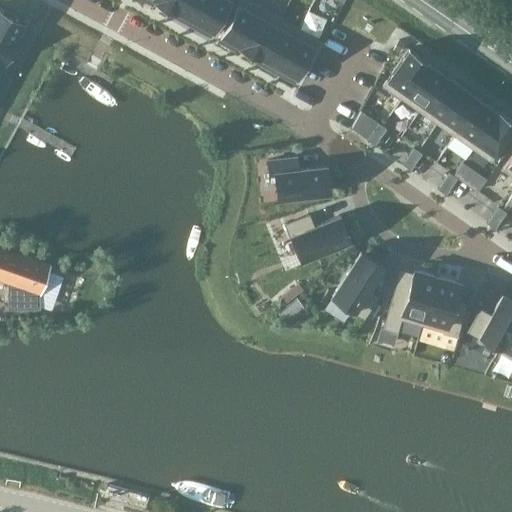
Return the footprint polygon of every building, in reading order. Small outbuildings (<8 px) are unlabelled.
[(175,12),(176,11),(174,10),(179,0),(154,0),(154,1),(175,12)] [(179,0),(174,10),(176,11),(193,20),(203,0),(179,0)] [(203,0),(193,20),(213,32),(231,1),(229,0),(203,0)] [(238,0),(219,35),(238,46),(241,40),(259,7),(247,0),(238,0)] [(0,33),(14,41),(15,41),(14,40),(24,21),(0,7),(0,33)] [(241,40),(238,46),(238,47),(258,58),(259,57),(257,56),(278,17),(259,7),(241,40)] [(259,57),(276,66),(297,28),(279,18),(278,17),(257,56),(259,57)] [(297,28),(276,66),(297,78),(318,39),(297,28)] [(0,58),(4,60),(14,41),(0,33),(0,58)] [(408,47),(382,84),(400,97),(425,62),(426,62),(427,61),(408,47)] [(425,62),(400,97),(418,110),(443,74),(426,62),(425,62)] [(443,74),(418,110),(436,122),(461,86),(443,74)] [(461,86),(436,122),(453,134),(478,99),(461,86)] [(478,99),(453,134),(471,147),(496,111),(495,110),(478,99)] [(496,111),(471,147),(490,160),(511,127),(511,120),(496,109),(495,110),(496,111)] [(385,128),(377,122),(371,130),(379,136),(385,128)] [(379,136),(371,130),(366,138),(374,144),(379,136)] [(421,152),(413,147),(407,155),(415,160),(421,152)] [(511,153),(502,168),(511,175),(511,153)] [(415,160),(407,155),(401,163),(409,169),(415,160)] [(296,156),(266,159),(268,173),(273,172),(276,197),(328,190),(325,165),(297,168),(296,156)] [(456,177),(448,171),(442,180),(450,185),(456,177)] [(450,185),(442,180),(436,188),(444,193),(450,185)] [(505,211),(497,206),(491,214),(499,220),(505,211)] [(308,214),(284,223),(289,236),(290,235),(300,258),(348,238),(339,214),(312,225),(308,214)] [(499,220),(491,214),(486,222),(494,228),(499,220)] [(0,246),(0,278),(8,281),(9,306),(36,305),(36,291),(39,292),(49,263),(0,246)] [(360,251),(332,293),(352,308),(351,310),(363,317),(377,295),(366,289),(381,265),(360,251)] [(394,286),(383,326),(396,330),(400,317),(421,324),(435,275),(432,274),(432,273),(417,269),(417,270),(412,268),(411,272),(406,290),(394,286)] [(435,275),(421,324),(442,330),(442,331),(455,335),(464,307),(451,303),(458,282),(454,280),(439,275),(438,276),(435,275)] [(479,308),(466,330),(478,336),(476,339),(497,350),(511,322),(511,300),(501,294),(490,314),(479,308)] [(511,322),(497,350),(511,357),(511,322)] [(380,326),(378,333),(394,338),(396,331),(380,326)]
